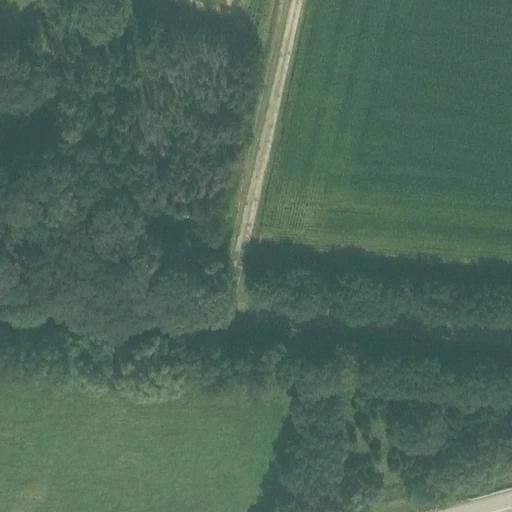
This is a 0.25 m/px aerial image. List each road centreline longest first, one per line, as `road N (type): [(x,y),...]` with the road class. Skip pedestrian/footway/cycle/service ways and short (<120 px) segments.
road 1 (unclassified): [(511,333),(0,304)]
road 2 (track): [(229,317),(300,0)]
